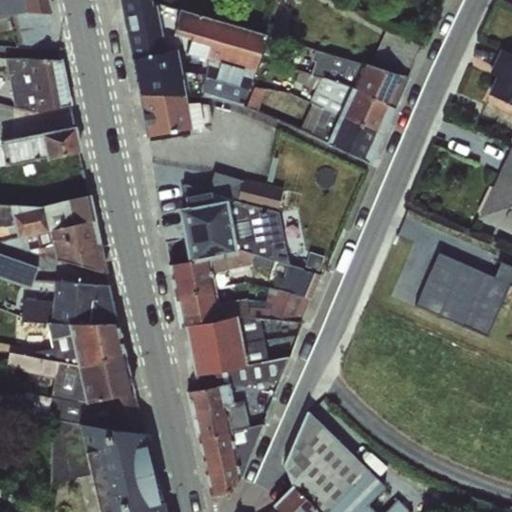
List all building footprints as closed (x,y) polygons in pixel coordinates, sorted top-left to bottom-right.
[(0,0),(0,17),(26,12),(23,0),(0,0)] [(23,0),(26,12),(50,13),(46,0),(23,0)] [(130,59),(165,52),(156,5),(151,6),(150,0),(118,0),(129,58),(130,59)] [(195,0),(185,0),(183,11),(198,15),(202,2),(195,0)] [(198,15),(183,11),(178,9),(172,35),(190,39),(185,53),(206,60),(204,74),(200,97),(210,98),(241,105),(253,72),(265,36),(198,15)] [(385,28),(370,65),(406,77),(420,46),(385,28)] [(511,55),(497,49),(486,75),(494,78),(486,94),(511,106),(511,55)] [(165,52),(130,59),(138,95),(184,96),(180,71),(176,50),(165,52)] [(314,60),(310,75),(323,78),(350,87),(353,89),(364,63),(329,55),(317,51),(314,60)] [(30,72),(37,113),(69,105),(59,59),(28,58),(3,58),(6,76),(8,76),(30,72)] [(364,63),(353,89),(392,108),(406,77),(370,65),(364,63)] [(204,74),(180,71),(184,96),(200,97),(204,74)] [(323,78),(310,75),(297,71),(294,82),(315,91),(309,103),(311,105),(337,116),(338,114),(350,87),(323,78)] [(30,72),(8,76),(11,94),(17,94),(20,110),(32,114),(37,113),(30,72)] [(253,87),(245,108),(257,112),(265,89),(253,87)] [(350,87),(338,114),(380,134),(392,108),(353,89),(350,87)] [(184,96),(138,95),(147,137),(190,128),(188,119),(185,103),(184,96)] [(195,104),(185,103),(188,119),(197,117),(195,104)] [(337,116),(311,105),(299,130),(309,135),(325,144),(337,116)] [(337,116),(325,144),(367,163),(380,134),(338,114),(337,116)] [(72,127),(39,133),(46,157),(47,160),(78,152),(72,127)] [(46,157),(39,133),(0,142),(0,167),(5,166),(46,157)] [(511,146),(476,218),(511,235),(511,146)] [(213,171),(206,193),(206,194),(226,200),(227,202),(234,201),(276,211),(283,190),(244,177),(243,180),(213,171)] [(206,194),(206,193),(184,197),(185,207),(226,200),(206,194)] [(89,195),(67,200),(72,224),(94,220),(89,195)] [(9,205),(0,204),(0,226),(5,227),(13,225),(17,239),(50,231),(50,230),(72,224),(67,200),(54,203),(39,207),(9,205)] [(226,200),(185,207),(176,209),(187,261),(191,261),(191,262),(207,259),(236,253),(236,250),(227,202),(226,200)] [(234,201),(227,202),(236,250),(241,249),(274,260),(286,264),(302,270),(320,275),(323,276),(332,256),(308,245),(305,254),(285,248),(283,241),(276,211),(234,201)] [(94,220),(72,224),(50,230),(50,231),(57,260),(105,273),(94,220)] [(0,226),(0,241),(57,260),(50,231),(17,239),(13,225),(5,227),(0,226)] [(236,253),(207,259),(209,274),(228,270),(230,276),(251,272),(269,277),(274,260),(241,249),(236,250),(236,253)] [(0,255),(0,278),(29,289),(32,281),(42,282),(37,267),(0,255)] [(191,261),(187,261),(168,264),(174,296),(212,288),(209,274),(207,259),(191,262),(191,261)] [(433,317),(456,327),(485,340),(509,286),(511,287),(511,267),(499,261),(493,275),(457,260),(432,316),(433,317)] [(286,264),(279,290),(310,299),(320,275),(302,270),(286,264)] [(72,324),(76,283),(55,282),(53,305),(22,301),(20,321),(45,324),(45,322),(66,324),(72,324)] [(76,283),(72,324),(116,323),(107,285),(76,283)] [(212,288),(174,296),(181,328),(185,328),(185,326),(218,320),(215,304),(212,288)] [(246,299),(215,304),(218,320),(236,316),(236,317),(247,318),(294,322),(299,323),(310,299),(279,290),(268,288),(265,301),(246,299)] [(236,316),(218,320),(185,326),(185,328),(195,376),(220,370),(246,365),(236,317),(236,316)] [(247,318),(236,317),(246,365),(289,356),(286,342),(297,339),(294,322),(247,318)] [(456,327),(433,317),(430,324),(453,333),(456,327)] [(19,347),(18,354),(76,366),(66,324),(45,322),(45,324),(49,339),(49,342),(48,342),(19,347)] [(72,324),(66,324),(76,366),(76,367),(124,355),(116,323),(72,324)] [(76,366),(18,354),(8,353),(0,350),(0,363),(5,365),(5,368),(53,377),(51,394),(84,404),(76,367),(76,366)] [(124,355),(76,367),(84,404),(133,393),(124,355)] [(246,365),(220,370),(222,384),(228,383),(254,379),(280,378),(289,356),(246,365)] [(254,379),(228,383),(231,405),(232,405),(259,402),(273,401),(283,377),(280,378),(254,379)] [(228,383),(222,384),(187,392),(192,412),(224,406),(231,405),(228,383)] [(84,404),(51,394),(3,384),(0,397),(0,408),(38,416),(38,433),(52,436),(51,418),(74,423),(87,426),(84,404)] [(133,393),(84,404),(87,426),(91,427),(142,433),(133,393)] [(231,405),(224,406),(230,431),(241,428),(262,423),(273,401),(259,402),(232,405),(231,405)] [(224,406),(192,412),(198,439),(230,432),(230,431),(224,406)] [(277,511),(275,510),(271,511),(387,511),(398,501),(305,412),(281,464),(291,489),(292,487),(314,509),(311,511),(277,511)] [(91,427),(87,426),(74,423),(93,511),(162,511),(160,499),(154,500),(141,444),(147,443),(145,433),(142,433),(91,427)] [(241,428),(230,431),(230,432),(236,459),(240,478),(262,423),(241,428)] [(230,432),(198,439),(204,466),(236,459),(230,432)] [(236,459),(204,466),(211,496),(233,491),(230,481),(240,478),(236,459)] [(292,487),(291,489),(272,507),(275,510),(277,511),(311,511),(314,509),(292,487)] [(508,511),(470,497),(464,511),(508,511)]
